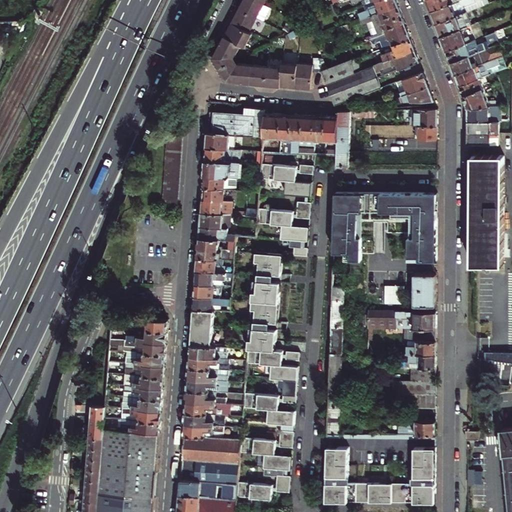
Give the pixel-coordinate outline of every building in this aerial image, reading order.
[(243,0),(239,9),(234,18),(225,34),(219,46),(217,50),(214,55),(225,75),(228,80),(238,81),(246,82),(267,84),(273,85),(279,85),(285,86),(304,88),(310,88),(312,72),(313,65),(299,64),(298,65),(284,64),(283,66),(243,62),(241,63),(238,56),(239,55),(245,43),(247,41),(250,42),(257,29),(254,27),(261,14),(268,0),(243,0)] [(363,14),(365,18),(398,5),(397,1),(396,0),(377,0),(375,1),(377,6),(367,9),(368,12),(363,14)] [(428,0),(431,6),(433,11),(461,0),(428,0)] [(484,6),(482,0),(461,0),(433,11),(435,18),(437,23),(458,16),(484,6)] [(374,27),(385,22),(402,15),(401,12),(398,5),(365,18),(366,21),(371,19),(374,27)] [(376,35),(377,38),(407,27),(405,23),(402,15),(385,22),(387,27),(378,31),(379,34),(376,35)] [(442,36),(462,29),(458,16),(437,23),(441,32),(442,36)] [(479,22),(462,29),(442,36),(446,46),(447,50),(476,39),(484,36),(479,22)] [(389,38),(392,45),(411,38),(410,34),(407,27),(377,38),(361,44),(363,49),(370,46),(370,45),(380,41),(381,44),(388,41),(388,39),(389,38)] [(411,38),(392,45),(389,47),(380,50),(384,61),(415,49),(414,46),(411,38)] [(452,62),(486,49),(484,42),(478,45),(476,39),(447,50),(450,58),(452,62)] [(498,44),(486,49),(452,62),(455,70),(456,73),(503,56),(498,44)] [(418,57),(415,49),(384,61),(374,65),(376,72),(397,63),(399,69),(420,61),(418,57)] [(503,56),(456,73),(460,82),(461,85),(479,78),(495,72),(507,68),(503,56)] [(323,70),(336,105),(360,96),(382,88),(380,83),(376,72),(374,65),(360,70),(354,73),(352,61),(351,59),(323,70)] [(354,73),(360,70),(357,59),(352,61),(354,73)] [(424,72),(404,79),(408,90),(401,92),(394,95),(395,99),(403,96),(429,86),(428,82),(424,72)] [(479,78),(461,85),(463,92),(464,95),(483,88),(479,78)] [(408,90),(404,79),(397,82),(401,92),(408,90)] [(429,86),(403,96),(405,101),(423,100),(434,99),(432,93),(429,86)] [(467,107),(492,107),(499,107),(499,103),(489,103),(483,88),(464,95),(467,101),(468,103),(467,107)] [(209,131),(232,133),(266,136),(267,112),(268,108),(246,106),(245,113),(215,111),(211,110),(210,117),(209,128),(209,131)] [(467,116),(467,121),(499,121),(499,107),(492,107),(467,107),(467,116)] [(414,125),(417,125),(439,124),(439,120),(439,114),(439,110),(439,108),(414,109),(414,116),(414,125)] [(352,115),(367,115),(367,110),(352,111),(340,111),(339,117),(339,141),(338,150),(338,152),(351,152),(352,115)] [(275,113),(267,112),(266,136),(282,137),(283,113),(275,113)] [(288,114),(283,113),(282,137),(288,137),(288,148),(293,149),(293,138),(295,114),(288,114)] [(315,153),(316,139),(317,115),(310,115),(301,114),(295,114),(293,138),(293,149),(293,152),(315,153)] [(324,116),(317,115),(316,139),(322,140),(327,140),(328,116),(324,116)] [(328,116),(327,140),(339,141),(339,117),(333,116),(328,116)] [(169,117),(168,124),(184,125),(185,118),(169,117)] [(499,121),(467,121),(467,128),(467,144),(474,144),(499,144),(499,121)] [(439,124),(417,125),(417,139),(439,139),(439,130),(439,124)] [(183,144),(184,129),(168,128),(167,143),(183,144)] [(209,137),(208,146),(235,148),(235,140),(232,139),(232,133),(209,131),(209,137)] [(322,140),(316,139),(315,153),(316,153),(326,153),(326,148),(321,148),(322,140)] [(183,144),(167,143),(166,156),(182,157),(182,150),(183,144)] [(207,158),(227,160),(228,155),(239,156),(240,152),(242,152),(242,148),(235,148),(208,146),(207,152),(207,158)] [(351,152),(338,152),(338,153),(338,163),(338,165),(350,165),(350,164),(359,164),(362,164),(362,165),(363,165),(363,160),(351,160),(351,152)] [(474,155),(472,155),(472,160),(472,204),(472,217),(472,265),(507,265),(508,155),(474,155)] [(182,157),(166,156),(163,203),(178,204),(180,183),(182,157)] [(242,161),(227,160),(207,158),(206,166),(206,174),(226,176),(241,177),(242,161)] [(300,163),(264,160),(263,177),(289,179),(298,180),(299,175),(299,172),(299,169),(300,163)] [(315,165),(302,163),(301,169),(301,172),(315,173),(315,165)] [(226,176),(206,174),(205,180),(205,186),(237,189),(238,184),(226,183),(226,176)] [(298,180),(289,179),(288,193),(307,195),(310,195),(313,195),(314,181),(298,180)] [(237,189),(205,186),(204,191),(203,205),(203,211),(229,213),(247,215),(260,216),(260,207),(262,191),(237,189)] [(413,259),(438,259),(438,212),(438,192),(337,192),(337,207),(337,210),(335,252),(347,252),(347,259),(363,259),(363,253),(375,253),(376,222),(389,223),(389,233),(415,233),(415,238),(413,238),(413,259)] [(298,208),(312,210),(312,202),(309,201),(306,201),(299,201),(298,208)] [(284,223),(295,224),(295,220),(295,218),(296,215),(296,210),(260,207),(260,216),(259,224),(284,226),(284,223)] [(312,210),(298,208),(298,215),(297,218),(311,219),(312,210)] [(238,239),(238,234),(230,233),(230,227),(224,226),(225,216),(228,217),(229,213),(203,211),(201,227),(201,236),(224,238),(233,239),(238,239)] [(259,224),(260,216),(247,215),(245,234),(258,236),(259,224)] [(306,241),(309,241),(311,225),(295,224),(284,223),(284,226),(283,239),(303,240),(306,241)] [(224,238),(201,236),(200,245),(199,256),(225,258),(236,259),(238,239),(233,239),(232,249),(226,248),(226,246),(223,246),(224,238)] [(283,255),(256,253),(255,262),(259,263),(258,274),(277,276),(281,276),(283,255)] [(199,261),(198,269),(227,271),(228,264),(224,264),(225,258),(199,256),(199,261)] [(197,275),(197,281),(215,283),(223,284),(224,274),(227,275),(227,271),(198,269),(197,275)] [(434,305),(438,305),(438,279),(438,273),(423,273),(416,272),(417,304),(434,305)] [(196,288),(196,294),(227,297),(227,288),(225,288),(225,289),(215,289),(215,283),(197,281),(196,288)] [(279,320),(281,284),(259,282),(258,294),(254,293),(252,311),(256,311),(255,323),(274,325),(278,325),(279,320)] [(345,298),(346,285),(334,285),(334,298),(345,298)] [(227,297),(196,294),(195,300),(195,306),(212,308),(213,301),(232,303),(232,297),(227,297)] [(345,312),(345,298),(334,298),(333,312),(345,312)] [(212,308),(195,306),(194,322),(193,332),(192,343),(212,344),(215,308),(212,308)] [(370,309),(369,326),(438,327),(438,322),(438,310),(370,309)] [(345,312),(333,312),(333,325),(345,326),(345,312)] [(169,319),(130,316),(129,319),(126,319),(126,322),(144,324),(144,329),(169,331),(169,325),(169,319)] [(344,338),(345,326),(333,325),(333,338),(344,338)] [(121,338),(122,327),(112,326),(111,338),(121,338)] [(438,327),(369,326),(369,339),(375,339),(375,333),(409,334),(408,353),(437,354),(437,349),(437,338),(438,327)] [(129,328),(128,339),(168,342),(168,335),(169,331),(144,329),(129,328)] [(249,341),(248,347),(275,349),(276,331),(254,329),(253,341),(249,341)] [(344,338),(333,338),(332,351),(332,352),(344,352),(344,338)] [(141,346),(140,351),(167,353),(167,347),(168,342),(128,339),(127,345),(141,346)] [(192,347),(191,354),(228,357),(229,351),(217,350),(218,345),(212,344),(192,343),(192,347)] [(248,359),(247,363),(273,366),(273,363),(283,364),(283,360),(283,358),(283,355),(284,350),(275,349),(248,347),(248,359)] [(127,350),(126,361),(166,364),(167,357),(167,353),(140,351),(127,350)] [(511,350),(487,350),(487,355),(487,360),(511,362),(511,350)] [(301,353),(287,352),(287,355),(287,358),(286,360),(300,361),(301,353)] [(343,366),(344,352),(332,352),(332,366),(343,366)] [(413,367),(437,367),(437,363),(437,354),(408,353),(405,353),(405,362),(410,363),(410,367),(413,367)] [(228,357),(191,354),(191,358),(190,365),(229,368),(232,368),(233,357),(228,357)] [(126,361),(125,373),(165,376),(166,369),(166,364),(126,361)] [(273,363),(273,366),(272,379),(280,380),(296,381),(298,381),(300,368),(282,366),(283,364),(273,363)] [(190,370),(189,376),(228,379),(229,368),(190,365),(190,370)] [(332,366),(332,368),(331,379),(343,379),(343,366),(332,366)] [(413,367),(413,380),(437,380),(437,367),(413,367)] [(125,373),(125,384),(164,387),(165,380),(165,376),(125,373)] [(189,380),(188,388),(217,390),(227,391),(228,379),(189,376),(189,380)] [(343,379),(331,379),(331,392),(343,392),(343,383),(343,379)] [(417,393),(437,393),(437,386),(437,380),(413,380),(393,379),(394,393),(417,393)] [(284,393),(298,394),(298,388),(295,388),(295,384),(296,381),(280,380),(280,386),(285,387),(284,393)] [(125,384),(124,395),(163,398),(164,390),(164,387),(125,384)] [(188,393),(187,399),(226,402),(227,396),(217,395),(217,390),(188,388),(188,393)] [(245,392),(244,409),(269,411),(270,408),(280,408),(280,406),(280,402),(280,399),(281,394),(245,392)] [(331,392),(330,406),(342,406),(343,392),(331,392)] [(284,399),(283,402),(297,403),(298,394),(284,393),(284,399)] [(417,393),(417,407),(437,407),(437,402),(437,393),(417,393)] [(163,398),(124,395),(123,407),(162,409),(163,402),(163,398)] [(226,402),(187,399),(187,404),(186,411),(216,413),(217,407),(226,408),(226,402)] [(105,418),(105,416),(106,407),(93,406),(92,411),(92,417),(105,418)] [(342,406),(330,406),(330,419),(342,419),(342,406)] [(123,407),(122,418),(161,420),(162,413),(162,409),(123,407)] [(280,408),(270,408),(269,411),(269,422),(289,423),(292,424),(295,424),(296,410),(280,408)] [(216,413),(186,411),(186,415),(186,422),(225,425),(226,419),(216,418),(216,413)] [(91,427),(104,428),(105,418),(92,417),(91,422),(91,427)] [(161,420),(122,418),(121,429),(160,432),(161,424),(161,420)] [(342,419),(330,419),(329,432),(341,433),(342,419)] [(394,427),(394,434),(436,434),(437,434),(437,429),(437,420),(416,420),(416,425),(401,424),(401,427),(394,427)] [(185,426),(185,432),(214,435),(215,430),(225,430),(225,425),(186,422),(185,426)] [(104,428),(91,427),(90,437),(103,438),(104,428)] [(511,511),(511,427),(501,429),(502,437),(503,446),(509,511),(511,511)] [(103,438),(102,449),(101,460),(100,470),(99,480),(99,491),(98,501),(97,511),(96,511),(154,511),(156,493),(160,432),(121,429),(104,428),(103,438)] [(281,430),(281,438),(294,439),(295,431),(291,430),(288,430),(281,430)] [(479,431),(465,430),(465,435),(465,440),(479,440),(479,431)] [(184,441),(183,457),(181,478),(201,479),(238,482),(240,452),(241,437),(214,435),(185,432),(184,441)] [(241,437),(240,452),(266,454),(266,452),(276,453),(276,448),(276,446),(277,443),(277,439),(242,436),(241,437)] [(89,448),(102,449),(103,438),(90,437),(89,448)] [(280,443),(280,446),(294,447),(294,439),(281,438),(280,443)] [(327,446),(327,475),(349,475),(349,463),(349,446),(329,446),(327,446)] [(415,464),(415,476),(436,476),(437,457),(437,447),(416,447),(415,464)] [(88,459),(101,460),(102,449),(89,448),(89,452),(88,459)] [(276,453),(266,452),(266,454),(265,468),(267,468),(265,483),(277,484),(277,482),(291,483),(291,477),(288,477),(285,477),(284,476),(285,470),(288,470),(292,470),(293,454),(276,453)] [(101,460),(88,459),(88,469),(100,470),(101,460)] [(87,473),(87,479),(99,480),(100,470),(88,469),(87,473)] [(238,482),(201,479),(181,478),(181,485),(180,493),(216,496),(217,485),(223,485),(222,496),(237,497),(238,482)] [(86,490),(99,491),(99,480),(87,479),(86,485),(86,490)] [(238,482),(237,497),(272,499),(273,492),(273,489),(273,485),(238,482)] [(277,490),(277,492),(287,493),(290,493),(291,483),(277,482),(277,490)] [(349,482),(327,482),(327,501),(359,501),(387,501),(405,501),(436,501),(436,483),(415,483),(349,482)] [(99,491),(86,490),(85,500),(98,501),(99,491)] [(216,496),(180,493),(179,502),(178,511),(236,511),(237,497),(222,496),(216,496)] [(98,501),(85,500),(84,504),(84,511),(97,511),(98,501)]
